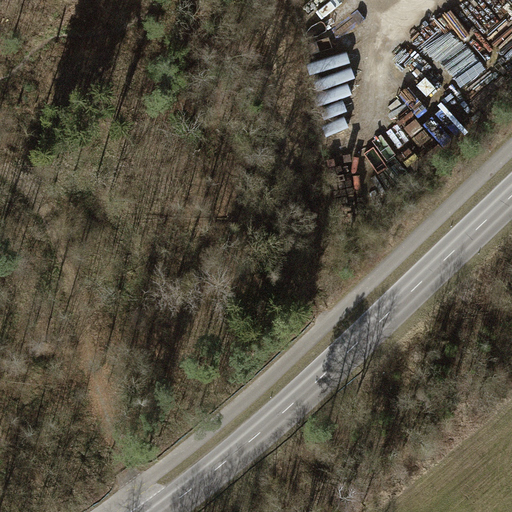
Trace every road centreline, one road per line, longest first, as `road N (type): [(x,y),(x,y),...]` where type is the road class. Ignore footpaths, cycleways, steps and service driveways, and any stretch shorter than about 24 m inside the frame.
road 1 (secondary): [(169,511),(250,449),(511,196)]
road 2 (track): [(0,156),(53,211),(141,511)]
